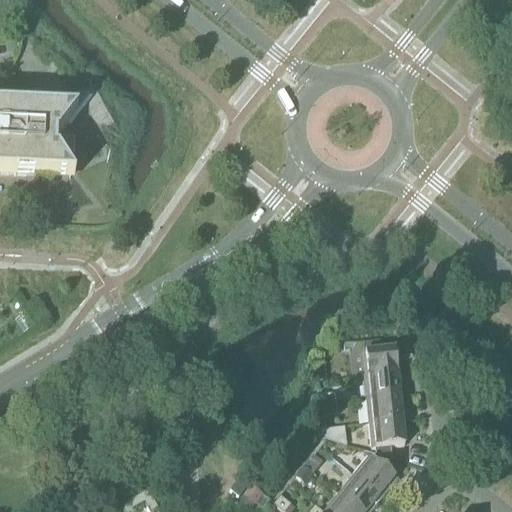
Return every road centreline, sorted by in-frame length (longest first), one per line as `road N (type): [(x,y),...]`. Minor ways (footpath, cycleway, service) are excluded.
road 1 (unclassified): [(0,395),(222,260),(260,231),(312,171)]
road 2 (primary): [(157,0),(295,111)]
road 3 (primary): [(382,175),(511,280)]
road 4 (primary): [(511,241),(403,147)]
road 5 (primary): [(323,78),(215,2)]
